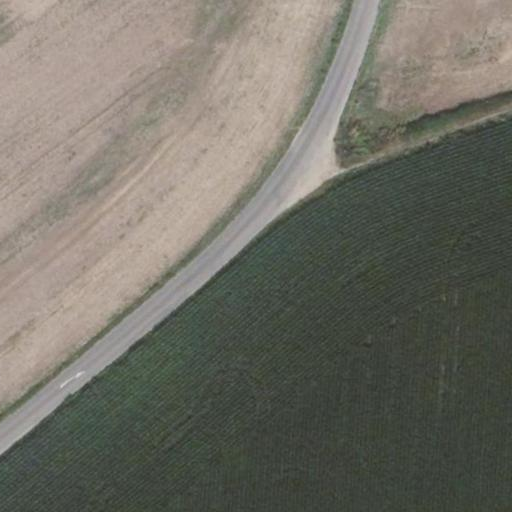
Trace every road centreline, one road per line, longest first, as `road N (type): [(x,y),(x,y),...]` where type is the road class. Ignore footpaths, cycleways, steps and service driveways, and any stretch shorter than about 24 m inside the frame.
road 1 (unclassified): [(0,433),(292,176),(362,0)]
road 2 (track): [(292,176),(511,102)]
